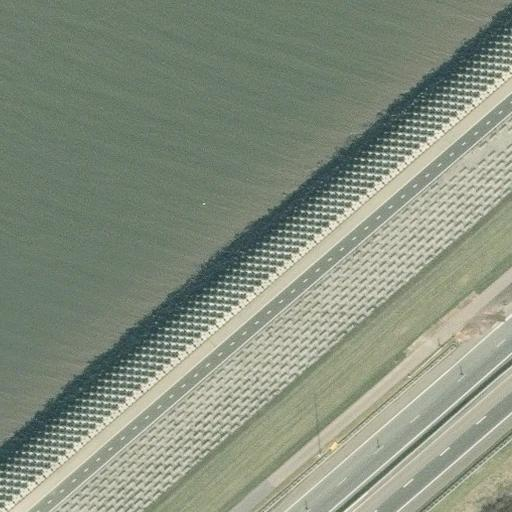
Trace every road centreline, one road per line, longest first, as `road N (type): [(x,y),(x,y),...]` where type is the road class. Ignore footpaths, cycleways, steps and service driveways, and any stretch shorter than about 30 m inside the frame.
road 1 (motorway): [(511,337),(310,511)]
road 2 (motorway): [(373,511),(511,393)]
